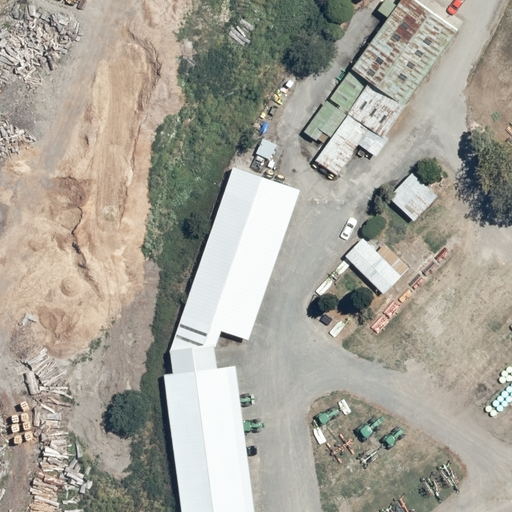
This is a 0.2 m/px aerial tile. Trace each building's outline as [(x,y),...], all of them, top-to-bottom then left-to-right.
[(379,158),(393,138),(386,133),(407,103),(460,26),(422,0),(401,0),(355,67),(332,101),(320,117),(308,135),(325,146),(315,161),(338,177),(361,145),(372,153),(379,158)] [(511,21),(502,36),(511,43),(511,53),(511,55),(511,56),(511,21)] [(511,66),(506,62),(495,78),(511,90),(511,66)] [(298,190),(230,166),(167,347),(170,373),(161,374),(178,511),(252,511),(233,365),(215,367),(211,341),(217,336),(218,331),(245,340),(298,190)] [(439,193),(414,170),(390,196),(415,219),(439,193)] [(378,251),(364,237),(346,254),(384,292),(409,268),(402,261),(393,251),(386,244),(378,251)]
